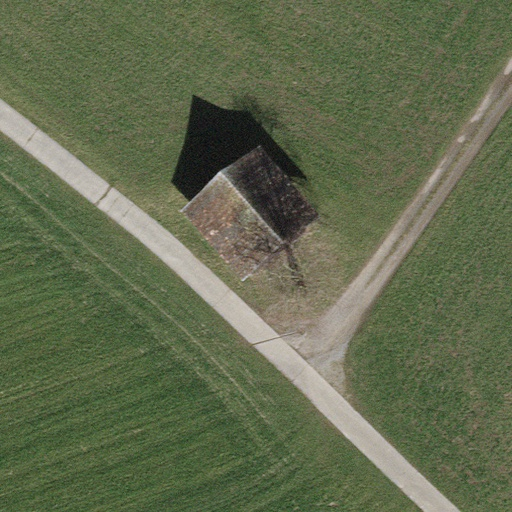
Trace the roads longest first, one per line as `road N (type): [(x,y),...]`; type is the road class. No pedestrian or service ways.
road 1 (track): [(449,511),(326,392),(0,123)]
road 2 (track): [(511,119),(326,392)]
